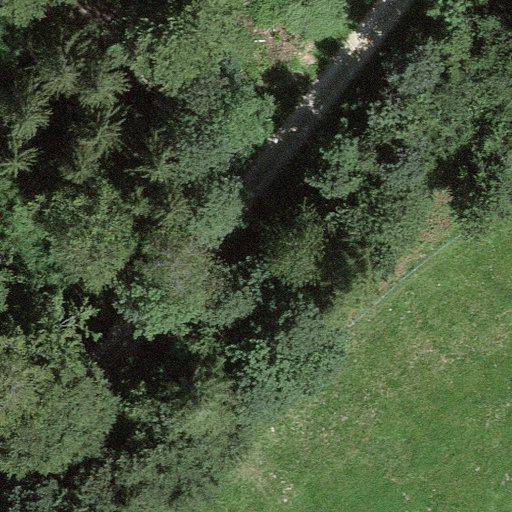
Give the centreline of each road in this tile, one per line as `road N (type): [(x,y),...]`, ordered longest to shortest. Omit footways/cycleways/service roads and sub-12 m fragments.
road 1 (track): [(0,427),(107,349),(221,228),(404,0)]
road 2 (track): [(221,228),(174,105),(139,45),(106,15),(70,0)]
